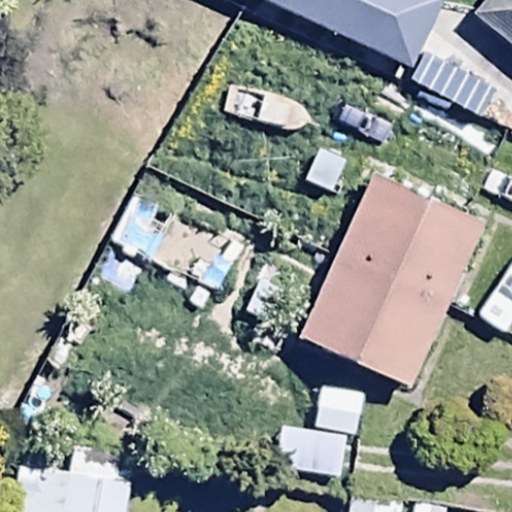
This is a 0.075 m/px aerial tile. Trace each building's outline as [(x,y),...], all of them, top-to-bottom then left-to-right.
[(344,17),(387,53),(431,0),(303,0),(293,13),(326,40),(344,17)] [(511,0),(475,0),(464,14),(511,52),(511,0)] [(481,223),(370,170),(292,333),(404,386),(481,223)] [(119,511),(124,481),(113,479),(115,462),(68,455),(66,472),(52,470),(56,444),(16,438),(4,511),(119,511)] [(392,511),(395,494),(343,488),(340,511),(392,511)]
